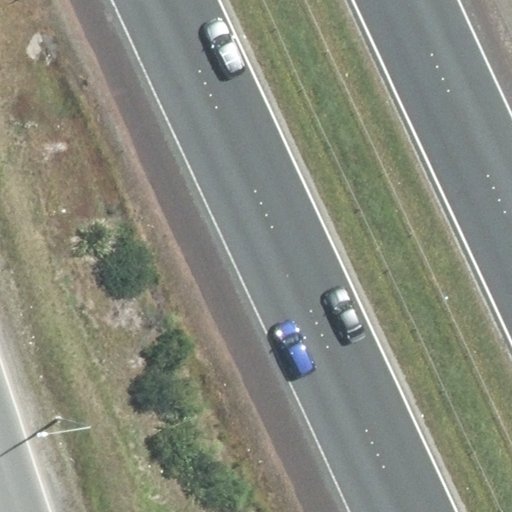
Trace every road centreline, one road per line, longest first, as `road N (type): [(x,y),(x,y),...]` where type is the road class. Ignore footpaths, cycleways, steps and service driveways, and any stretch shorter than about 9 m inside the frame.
road 1 (motorway): [(403,511),(165,0)]
road 2 (motorway): [(404,0),(511,231)]
